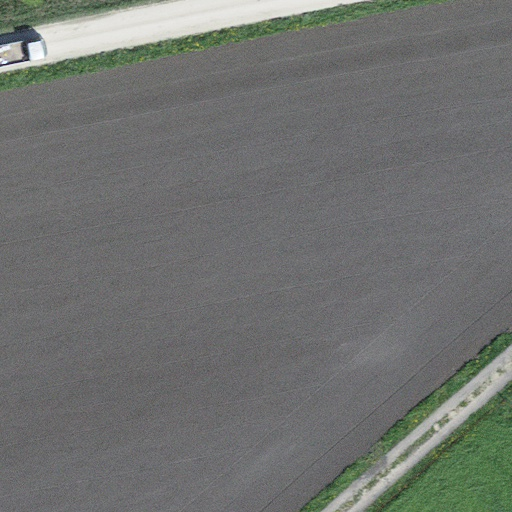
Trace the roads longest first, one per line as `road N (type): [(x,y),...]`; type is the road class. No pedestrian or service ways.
road 1 (track): [(280,0),(0,59)]
road 2 (track): [(341,511),(511,362)]
